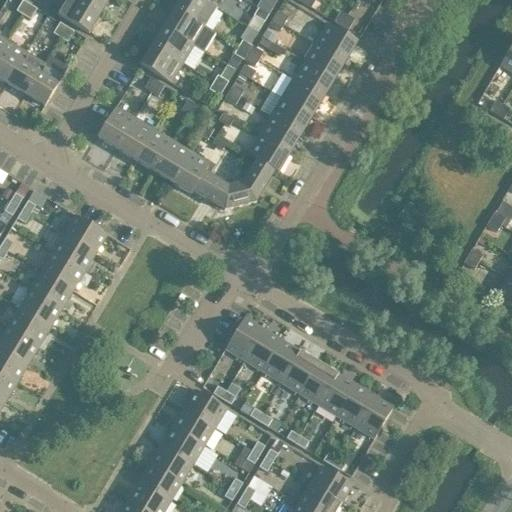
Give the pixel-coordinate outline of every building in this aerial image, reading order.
[(67,0),(58,15),(89,34),(101,15),(76,0),(67,0)] [(76,0),(101,15),(109,0),(76,0)] [(216,9),(201,0),(180,0),(175,9),(205,27),(216,9)] [(221,0),(201,0),(216,9),(221,0)] [(311,8),(316,0),(306,0),(304,4),(311,8)] [(23,1),(17,11),(24,15),(30,5),(23,1)] [(273,8),(263,1),(259,8),(269,15),(273,8)] [(31,19),(37,9),(30,5),(24,15),(31,19)] [(255,15),(265,21),(269,15),(259,8),(255,15)] [(205,27),(175,9),(164,28),(194,46),(205,27)] [(288,18),(278,11),(274,18),(284,25),(288,18)] [(341,11),(334,22),(341,26),(348,16),(341,11)] [(348,30),(355,20),(348,16),(341,26),(348,30)] [(270,25),(280,32),(284,25),(274,18),(270,25)] [(60,23),(54,33),(61,38),(67,27),(60,23)] [(357,43),(326,24),(315,43),(346,62),(357,43)] [(68,42),(74,32),(67,27),(61,38),(68,42)] [(194,46),(164,28),(153,46),(183,64),(194,46)] [(263,37),(259,44),(280,56),(284,49),(263,37)] [(243,41),(239,48),(249,54),(254,47),(243,41)] [(8,42),(0,54),(0,79),(8,84),(26,53),(8,42)] [(304,62),(335,80),(346,62),(315,43),(304,62)] [(141,65),(171,83),(183,64),(153,46),(141,65)] [(249,54),(260,60),(264,53),(254,47),(249,54)] [(511,47),(500,66),(511,73),(511,47)] [(239,48),(235,55),(245,61),(249,54),(239,48)] [(26,53),(8,84),(26,95),(45,64),(26,53)] [(245,61),(256,67),(260,60),(249,54),(245,61)] [(234,55),(228,65),(236,70),(242,60),(234,55)] [(293,80),(324,99),(335,80),(304,62),(293,80)] [(45,106),(64,76),(45,64),(26,95),(45,106)] [(228,65),(221,76),(229,82),(236,70),(228,65)] [(245,65),(240,73),(251,80),(256,71),(245,65)] [(228,82),(218,76),(214,83),(224,89),(228,82)] [(151,78),(145,88),(151,93),(158,82),(151,78)] [(324,99),(293,80),(281,99),(312,117),(324,99)] [(158,97),(165,86),(158,82),(151,93),(158,97)] [(210,90),(220,96),(224,89),(214,83),(210,90)] [(244,92),(233,85),(229,92),(239,99),(244,92)] [(225,99),(235,105),(239,99),(229,92),(225,99)] [(312,117),(281,99),(270,117),(301,136),(312,117)] [(188,115),(195,105),(188,100),(182,111),(188,115)] [(496,101),(490,111),(497,116),(503,105),(496,101)] [(195,105),(188,115),(195,119),(202,109),(195,105)] [(504,120),(510,109),(503,105),(497,116),(504,120)] [(117,107),(98,138),(117,150),(136,119),(117,107)] [(234,120),(223,113),(219,120),(230,127),(234,120)] [(301,136),(270,117),(259,136),(290,154),(301,136)] [(135,161),(154,130),(136,119),(117,150),(135,161)] [(207,125),(201,136),(209,141),(215,130),(207,125)] [(154,130),(135,161),(154,172),(173,141),(154,130)] [(217,135),(213,143),(223,149),(228,142),(217,135)] [(255,159),(275,172),(279,174),(290,154),(259,136),(247,155),(255,159)] [(173,141),(154,172),(172,183),(191,152),(173,141)] [(255,159),(236,191),(205,172),(210,164),(191,152),(172,183),(191,195),(194,191),(224,210),(225,211),(257,203),(256,203),(275,172),(255,159)] [(9,200),(14,192),(6,187),(1,196),(9,200)] [(23,210),(31,215),(42,196),(34,191),(23,210)] [(23,198),(15,194),(10,202),(18,207),(23,198)] [(5,212),(12,216),(18,207),(10,202),(5,212)] [(17,219),(25,224),(31,215),(23,210),(17,219)] [(506,219),(495,212),(491,219),(501,226),(506,219)] [(107,235),(76,216),(64,235),(96,254),(107,235)] [(487,226),(497,233),(501,226),(491,219),(487,226)] [(53,253),(85,273),(96,254),(64,235),(53,253)] [(14,243),(6,238),(1,247),(8,252),(14,243)] [(0,247),(0,259),(3,261),(8,252),(1,247),(0,247)] [(483,256),(473,249),(468,256),(479,263),(483,256)] [(42,272),(73,291),(85,273),(53,253),(42,272)] [(464,263),(475,270),(479,263),(468,256),(464,263)] [(31,290),(62,310),(73,291),(42,272),(31,290)] [(495,298),(511,308),(511,282),(506,279),(495,298)] [(19,309),(51,328),(62,310),(31,290),(19,309)] [(51,328),(19,309),(8,327),(40,346),(51,328)] [(245,318),(225,350),(244,362),(263,330),(245,318)] [(40,346),(8,327),(0,340),(0,347),(29,365),(40,346)] [(263,373),(282,341),(263,330),(244,362),(263,373)] [(281,384),(300,352),(282,341),(263,373),(281,384)] [(29,365),(0,347),(0,372),(17,383),(29,365)] [(300,395),(319,363),(300,352),(281,384),(300,395)] [(319,363),(300,395),(319,406),(337,374),(319,363)] [(213,381),(223,387),(230,374),(221,368),(213,381)] [(17,383),(0,372),(0,398),(6,402),(17,383)] [(337,374),(319,406),(337,417),(356,385),(337,374)] [(231,384),(227,391),(236,397),(240,389),(231,384)] [(356,385),(337,417),(356,428),(375,397),(356,385)] [(218,387),(213,394),(222,400),(226,392),(218,387)] [(227,410),(195,390),(184,409),(216,428),(227,410)] [(231,405),(236,397),(226,392),(222,400),(231,405)] [(375,440),(393,408),(375,397),(356,428),(375,440)] [(245,403),(240,411),(250,417),(255,409),(245,403)] [(173,428),(204,447),(216,428),(184,409),(173,428)] [(255,409),(250,417),(259,422),(263,414),(255,409)] [(268,427),(272,420),(263,414),(259,422),(268,427)] [(162,446),(193,465),(204,447),(173,428),(162,446)] [(291,431),(287,439),(296,444),(300,436),(291,431)] [(304,450),(309,442),(300,436),(296,444),(304,450)] [(277,439),(270,449),(278,454),(284,444),(277,439)] [(265,447),(257,442),(252,451),(260,455),(265,447)] [(150,465),(182,484),(193,465),(162,446),(150,465)] [(278,455),(270,450),(265,458),(273,463),(278,455)] [(247,460),(254,465),(260,455),(252,451),(247,460)] [(328,453),(323,461),(333,467),(337,459),(328,453)] [(259,468),(267,472),(273,463),(265,458),(259,468)] [(341,472),(346,464),(337,459),(333,467),(341,472)] [(139,483),(171,502),(182,484),(150,465),(139,483)] [(353,486),(321,467),(310,485),(341,504),(353,486)] [(243,484),(235,479),(230,488),(238,492),(243,484)] [(128,502),(145,511),(164,511),(171,502),(139,483),(128,502)] [(299,504),(312,511),(336,511),(341,504),(310,485),(299,504)] [(256,491),(248,487),(243,495),(250,500),(256,491)] [(224,497),(232,502),(238,492),(230,488),(224,497)] [(237,505),(245,509),(250,500),(243,495),(237,505)] [(121,511),(145,511),(128,502),(121,511)]
